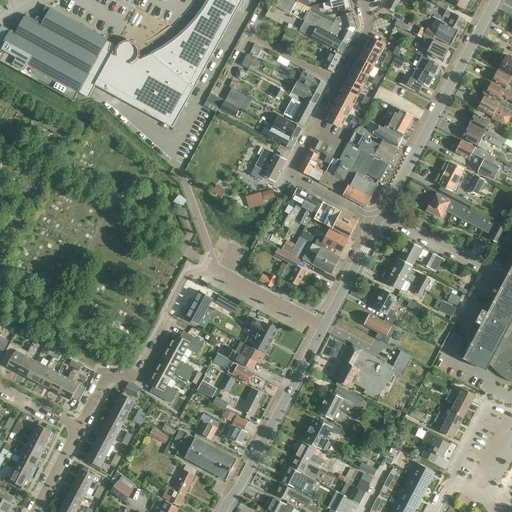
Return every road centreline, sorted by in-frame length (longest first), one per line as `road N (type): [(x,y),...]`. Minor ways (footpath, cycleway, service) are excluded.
road 1 (unclassified): [(380,218),(494,0)]
road 2 (residential): [(225,511),(321,330)]
road 3 (residential): [(337,83),(290,175),(377,223)]
road 4 (residential): [(77,428),(105,381),(144,371),(171,319)]
road 5 (residential): [(321,330),(205,266)]
road 6 (residential): [(490,270),(380,218)]
road 7 (residential): [(321,330),(377,223)]
